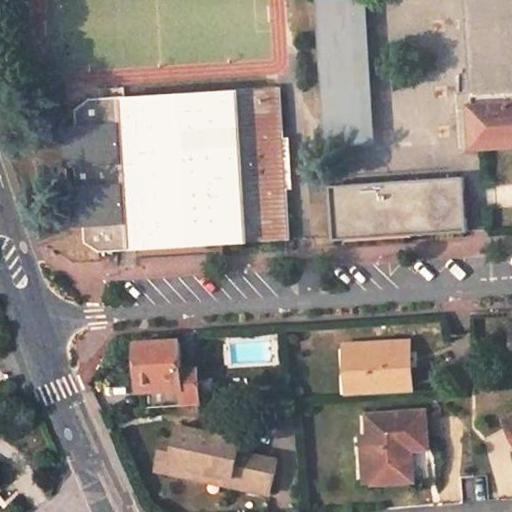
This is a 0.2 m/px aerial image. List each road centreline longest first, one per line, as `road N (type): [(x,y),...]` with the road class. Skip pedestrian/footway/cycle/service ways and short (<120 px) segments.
road 1 (residential): [(511,292),(40,324)]
road 2 (tertiary): [(109,485),(40,324)]
